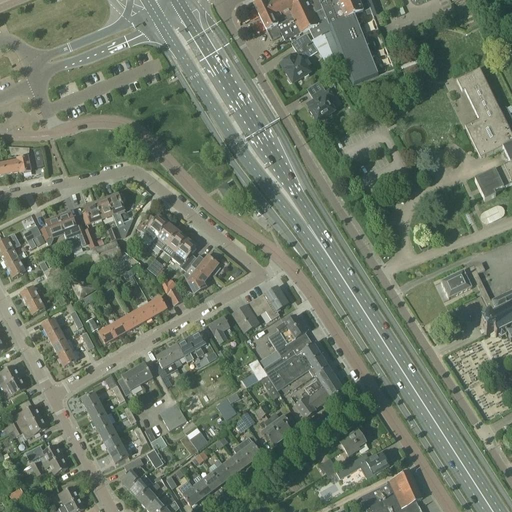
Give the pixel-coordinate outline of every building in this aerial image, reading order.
[(265,0),(263,0),(254,5),(267,32),(277,27),(285,43),(309,31),(314,41),(312,42),(311,42),(310,42),(317,54),(326,67),(342,61),(323,11),(318,0),(308,0),(308,2),(307,0),(265,0)] [(318,0),(323,11),(342,61),(353,88),(377,79),(353,17),(363,13),(357,0),(318,0)] [(373,0),(367,2),(374,19),(380,17),(373,0)] [(368,6),(364,7),(367,17),(372,16),(368,6)] [(297,55),(280,65),(284,71),(284,72),(288,79),(287,81),(290,85),(292,85),(292,86),(303,79),(305,80),(309,78),(309,75),(310,74),(302,63),(317,54),(310,42),(306,35),(291,45),(291,46),(297,55)] [(414,66),(402,71),(405,78),(416,74),(414,66)] [(472,74),(456,81),(462,93),(464,92),(479,121),(465,128),(480,160),(481,160),(502,149),(510,164),(486,176),(474,182),(483,200),(484,203),(495,198),(494,194),(511,185),(511,136),(509,130),(511,128),(511,118),(506,109),(500,112),(486,84),(480,71),(480,70),(472,74)] [(319,83),(306,91),(312,101),(307,104),(311,109),(308,111),(313,118),(313,120),(314,122),(316,123),(317,124),(328,117),(330,118),(332,116),(333,114),(335,113),(327,101),(333,97),(329,90),(326,93),(319,83)] [(9,149),(11,157),(16,156),(16,157),(29,157),(29,150),(9,149)] [(16,161),(17,162),(19,174),(20,176),(31,174),(28,158),(16,161)] [(17,162),(3,165),(5,177),(19,174),(17,162)] [(235,200),(226,186),(219,191),(228,204),(235,200)] [(124,213),(121,204),(122,203),(124,202),(124,200),(124,198),(122,197),(120,197),(119,198),(118,197),(107,201),(113,217),(124,213)] [(102,221),(113,217),(107,201),(96,205),(102,221)] [(86,215),(82,216),(84,223),(86,227),(88,226),(102,221),(96,205),(84,210),(86,215)] [(498,208),(495,208),(483,214),(481,216),(480,218),(480,221),(481,224),(484,226),(486,226),(489,226),(501,220),(503,218),(504,216),(504,213),(503,210),(501,208),(498,208)] [(60,219),(58,219),(64,236),(67,242),(67,243),(69,248),(71,251),(82,248),(88,246),(86,240),(83,233),(82,229),(77,231),(71,215),(68,216),(68,214),(66,213),(60,215),(59,217),(60,219)] [(149,216),(137,231),(153,244),(168,225),(167,225),(168,224),(168,222),(164,219),(163,219),(162,221),(158,218),(155,222),(149,216)] [(48,229),(42,231),(49,247),(51,246),(53,241),(53,240),(57,238),(64,236),(58,219),(46,224),(48,229)] [(133,220),(117,227),(117,229),(122,240),(126,238),(133,220)] [(168,225),(153,244),(162,251),(166,246),(177,233),(168,225)] [(23,236),(27,243),(41,236),(36,228),(28,232),(28,234),(23,236)] [(117,229),(106,233),(110,245),(122,240),(117,229)] [(92,230),(83,233),(86,240),(88,246),(90,251),(99,248),(92,230)] [(166,246),(175,254),(186,240),(177,233),(166,246)] [(41,236),(27,243),(31,251),(36,248),(32,241),(41,236)] [(0,256),(0,258),(13,251),(7,239),(0,243),(0,256)] [(175,254),(171,259),(180,267),(179,268),(186,274),(191,268),(197,260),(190,255),(196,248),(186,240),(175,254)] [(101,249),(95,252),(101,264),(121,257),(116,244),(105,248),(101,249)] [(0,258),(7,269),(20,262),(13,251),(0,258)] [(199,257),(197,260),(191,268),(196,272),(207,281),(218,267),(208,258),(205,262),(199,257)] [(150,266),(147,270),(156,278),(156,277),(160,273),(161,272),(164,268),(155,260),(150,266)] [(20,262),(7,269),(13,281),(26,274),(20,262)] [(47,281),(62,273),(58,266),(48,271),(44,263),(39,266),(47,281)] [(463,272),(440,283),(449,301),(472,290),(472,289),(477,287),(488,309),(493,307),(497,314),(487,318),(489,323),(481,327),(482,331),(485,336),(493,332),(496,337),(497,336),(501,338),(505,336),(506,333),(510,341),(511,340),(511,293),(492,303),(493,306),(488,309),(478,287),(482,285),(477,275),(485,272),(481,264),(474,268),(463,273),(463,272)] [(137,268),(130,272),(133,277),(140,273),(137,268)] [(207,281),(196,272),(191,268),(186,274),(183,277),(187,284),(194,296),(206,289),(203,285),(207,281)] [(237,269),(233,275),(233,277),(236,280),(242,273),(237,269)] [(133,277),(130,272),(123,276),(126,281),(133,277)] [(160,273),(156,277),(159,282),(165,275),(161,272),(160,273)] [(117,280),(110,284),(113,289),(120,285),(117,280)] [(99,288),(68,281),(80,300),(99,288)] [(113,289),(110,284),(103,288),(106,293),(113,289)] [(26,306),(39,300),(33,288),(20,295),(26,306)] [(288,306),(283,297),(277,289),(265,297),(265,296),(246,307),(247,308),(232,317),(244,335),(259,326),(255,320),(265,313),(271,323),(280,317),(277,313),(288,306)] [(175,290),(170,293),(167,296),(174,307),(182,302),(175,290)] [(97,292),(90,297),(93,302),(100,297),(97,292)] [(86,306),(93,302),(90,297),(83,301),(86,306)] [(61,308),(66,305),(63,298),(58,300),(61,308)] [(160,299),(150,305),(156,317),(167,311),(160,299)] [(45,311),(39,300),(26,306),(32,318),(45,311)] [(146,323),(156,317),(150,305),(139,311),(146,323)] [(139,311),(129,317),(136,329),(146,323),(139,311)] [(75,313),(70,316),(74,323),(79,320),(75,313)] [(126,335),(136,329),(129,317),(119,323),(126,335)] [(279,333),(268,339),(276,352),(280,358),(281,359),(293,352),(298,348),(309,341),(306,335),(307,335),(302,327),(300,325),(295,317),(295,318),(277,330),(279,333)] [(41,326),(47,337),(60,331),(54,320),(41,326)] [(83,328),(79,320),(74,323),(78,330),(83,328)] [(92,334),(98,331),(92,320),(85,324),(92,334)] [(220,347),(234,339),(223,320),(209,328),(220,347)] [(119,323),(109,329),(115,341),(126,335),(119,323)] [(105,347),(115,341),(109,329),(98,335),(105,347)] [(65,341),(60,331),(47,337),(53,348),(65,341)] [(85,344),(90,342),(86,334),(81,337),(85,344)] [(199,334),(188,340),(198,359),(204,355),(200,349),(205,346),(199,334)] [(198,359),(188,340),(177,346),(188,365),(194,361),(190,355),(194,353),(198,359)] [(53,348),(58,359),(71,352),(65,341),(53,348)] [(263,371),(267,378),(268,379),(277,393),(309,372),(313,379),(316,377),(328,369),(323,361),(321,357),(313,345),(312,346),(309,341),(298,348),(293,352),(281,359),(280,360),(263,371)] [(94,349),(90,342),(85,344),(89,352),(94,349)] [(187,365),(188,365),(177,346),(167,352),(174,365),(177,370),(182,367),(179,361),(184,359),(187,365)] [(223,351),(217,355),(221,361),(222,364),(229,361),(223,351)] [(77,363),(71,352),(58,359),(64,369),(77,363)] [(158,363),(153,366),(161,380),(167,377),(163,370),(174,365),(167,352),(156,359),(158,363)] [(200,362),(204,368),(209,365),(206,359),(200,362)] [(198,371),(204,368),(200,362),(195,365),(198,371)] [(144,365),(133,371),(142,387),(153,380),(144,365)] [(0,389),(2,389),(2,388),(19,379),(13,368),(1,374),(2,376),(0,377),(0,389)] [(344,392),(328,369),(316,377),(319,381),(305,391),(309,397),(294,407),(305,421),(332,401),(332,400),(344,392)] [(263,371),(262,370),(249,377),(254,386),(267,378),(263,371)] [(130,393),(142,387),(133,371),(121,378),(130,393)] [(189,379),(186,373),(180,376),(184,382),(189,379)] [(178,385),(184,382),(180,376),(175,379),(178,385)] [(105,381),(109,389),(115,386),(110,378),(105,381)] [(2,388),(2,389),(3,391),(8,388),(13,398),(26,391),(19,379),(2,388)] [(280,397),(277,393),(268,379),(261,383),(273,402),(280,397)] [(116,397),(121,394),(117,388),(112,390),(116,397)] [(149,393),(146,395),(151,403),(154,401),(156,400),(151,392),(149,393)] [(125,402),(121,394),(116,397),(120,405),(125,402)] [(25,395),(18,398),(21,404),(28,400),(25,395)] [(81,402),(87,412),(100,405),(94,395),(81,402)] [(146,395),(142,397),(146,406),(151,403),(146,395)] [(87,412),(93,423),(106,416),(100,405),(87,412)] [(187,423),(185,420),(177,406),(159,416),(169,433),(187,423)] [(265,406),(260,410),(265,417),(270,413),(265,406)] [(34,408),(14,418),(17,424),(10,427),(14,433),(40,419),(34,408)] [(127,418),(132,416),(128,409),(123,411),(127,418)] [(265,417),(260,410),(255,414),(260,421),(265,417)] [(248,414),(241,419),(248,429),(255,424),(248,414)] [(275,415),(268,421),(283,441),(292,434),(288,428),(290,427),(284,418),(280,421),(275,415)] [(93,423),(98,434),(111,427),(106,416),(93,423)] [(136,423),(132,416),(127,418),(131,426),(136,423)] [(12,442),(17,439),(22,436),(26,442),(46,431),(40,419),(14,433),(9,436),(12,442)] [(241,435),(248,429),(241,419),(240,419),(241,421),(234,426),(241,435)] [(283,441),(268,421),(264,424),(266,428),(267,428),(268,429),(261,435),(267,444),(270,442),(274,448),(283,441)] [(98,434),(104,444),(117,437),(111,427),(98,434)] [(190,456),(185,460),(186,461),(208,446),(196,428),(185,436),(195,450),(189,454),(190,456)] [(138,440),(144,437),(140,429),(134,432),(138,440)] [(150,444),(156,441),(150,430),(145,433),(150,444)] [(347,442),(340,446),(348,458),(359,452),(360,454),(363,453),(365,452),(367,451),(368,449),(365,445),(358,433),(346,440),(347,442)] [(104,444),(109,455),(123,448),(117,437),(104,444)] [(147,444),(144,437),(138,440),(142,447),(147,444)] [(161,438),(151,445),(153,448),(157,445),(161,452),(163,452),(167,450),(167,448),(161,438)] [(224,438),(219,442),(224,448),(228,444),(228,443),(224,438)] [(244,443),(239,447),(251,464),(262,456),(249,439),(244,443)] [(219,442),(215,445),(219,451),(224,448),(219,442)] [(43,466),(44,468),(61,459),(55,447),(43,454),(48,463),(43,466)] [(237,456),(233,460),(241,471),(251,464),(239,447),(238,447),(233,451),(237,456)] [(128,459),(123,448),(109,455),(115,466),(128,459)] [(155,453),(147,457),(153,466),(156,471),(163,466),(155,453)] [(204,453),(199,457),(204,462),(208,459),(204,453)] [(0,463),(9,459),(8,457),(3,459),(1,454),(0,454),(0,463)] [(199,466),(204,462),(199,457),(195,460),(199,466)] [(363,458),(349,466),(352,472),(355,470),(360,467),(364,473),(369,470),(373,477),(388,469),(382,457),(377,459),(376,457),(366,463),(363,458)] [(61,459),(44,468),(45,470),(50,468),(55,477),(67,470),(61,459)] [(231,479),(241,471),(233,460),(223,467),(219,461),(218,461),(231,479)] [(127,475),(120,482),(129,492),(140,481),(145,477),(147,475),(140,468),(143,466),(140,461),(137,463),(137,462),(124,469),(127,475)] [(218,471),(212,475),(221,486),(231,479),(218,461),(213,465),(218,471)] [(327,478),(338,472),(330,461),(320,467),(327,478)] [(31,467),(25,471),(28,476),(34,472),(34,473),(41,469),(38,463),(31,467)] [(184,468),(179,472),(183,477),(188,474),(184,468)] [(41,469),(34,473),(37,479),(44,475),(41,469)] [(10,471),(3,475),(8,485),(15,482),(10,471)] [(179,481),(183,477),(179,472),(175,475),(179,481)] [(359,499),(354,501),(359,511),(419,511),(415,504),(422,501),(409,473),(386,484),(387,486),(359,499)] [(211,494),(221,486),(212,475),(202,482),(211,494)] [(145,477),(140,481),(129,492),(137,501),(152,488),(153,486),(145,477)] [(199,477),(189,484),(201,501),(211,494),(202,482),(199,477)] [(152,488),(137,501),(146,510),(157,500),(153,496),(160,489),(156,484),(153,486),(152,488)] [(189,484),(178,492),(182,497),(191,509),(201,501),(189,484)] [(59,496),(64,507),(78,500),(72,489),(59,496)] [(20,491),(10,497),(15,506),(25,500),(20,491)] [(45,492),(37,496),(40,502),(48,498),(45,492)] [(175,503),(173,499),(172,498),(167,502),(169,506),(175,503)] [(64,507),(59,510),(60,511),(82,511),(84,511),(78,500),(64,507)] [(157,500),(146,510),(147,511),(162,511),(165,510),(157,500)] [(177,511),(179,510),(178,507),(175,503),(169,506),(165,510),(162,511),(177,511)]
